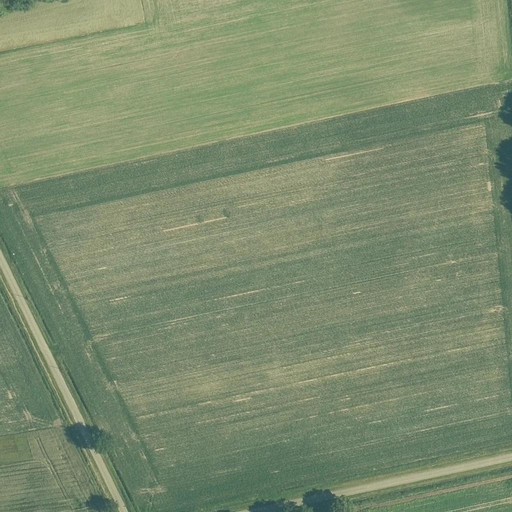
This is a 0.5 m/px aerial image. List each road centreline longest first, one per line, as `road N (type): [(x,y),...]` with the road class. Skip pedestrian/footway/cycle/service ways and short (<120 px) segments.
road 1 (unclassified): [(122,511),(0,261)]
road 2 (unclassified): [(266,511),(511,457)]
